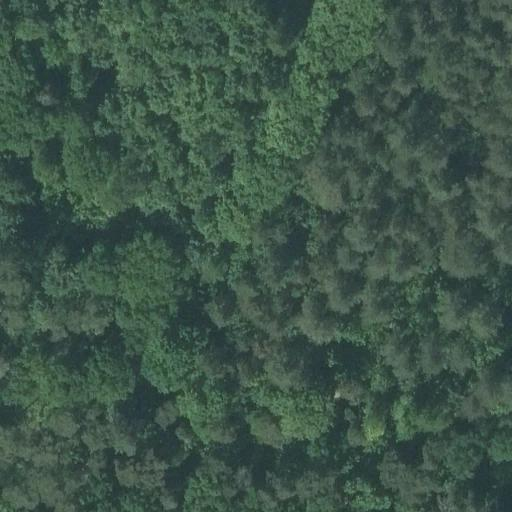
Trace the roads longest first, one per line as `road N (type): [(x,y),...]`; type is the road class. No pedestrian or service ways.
road 1 (track): [(109,380),(322,0)]
road 2 (track): [(511,413),(109,380)]
road 3 (track): [(184,247),(28,0)]
